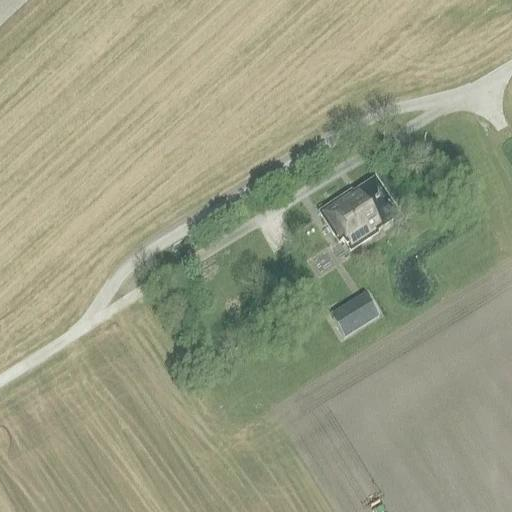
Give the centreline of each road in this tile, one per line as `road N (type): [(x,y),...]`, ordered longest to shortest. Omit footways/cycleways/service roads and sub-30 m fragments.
road 1 (track): [(84,328),(131,261),(373,118),(447,105)]
road 2 (track): [(0,382),(267,216)]
